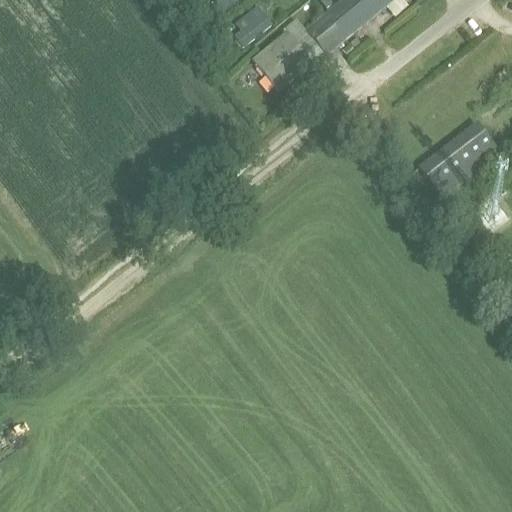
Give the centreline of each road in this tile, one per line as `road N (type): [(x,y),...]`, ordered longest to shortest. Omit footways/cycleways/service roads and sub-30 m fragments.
road 1 (track): [(374,77),(0,371)]
road 2 (unclassified): [(374,77),(470,0)]
